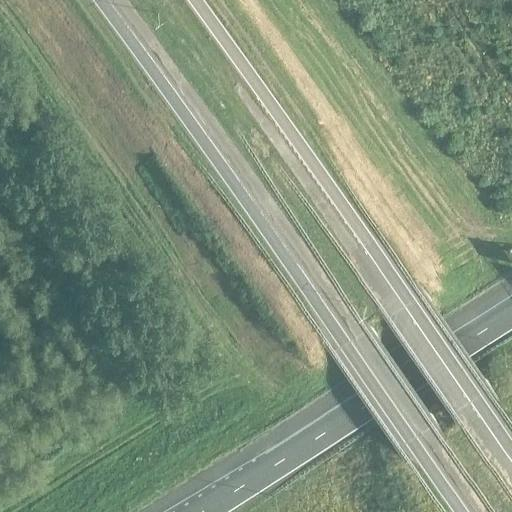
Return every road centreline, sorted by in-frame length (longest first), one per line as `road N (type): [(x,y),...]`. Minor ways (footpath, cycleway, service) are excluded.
road 1 (trunk): [(97,0),(468,511)]
road 2 (trunk): [(511,452),(194,0)]
road 3 (motorway): [(511,314),(204,511)]
